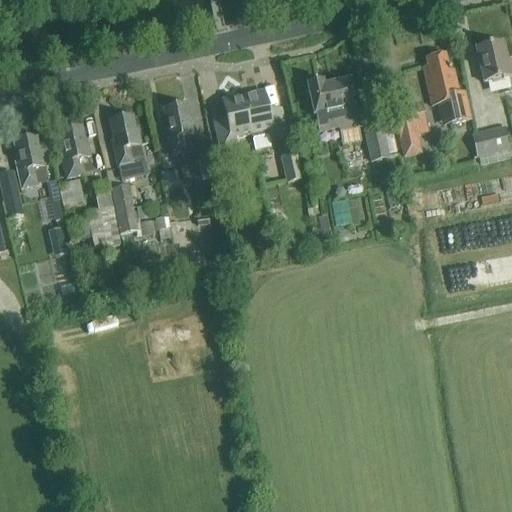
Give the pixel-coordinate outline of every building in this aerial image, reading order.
[(483,85),(511,78),(511,71),(510,62),(506,63),(501,44),(475,50),(483,85)] [(427,68),(422,69),(431,108),(438,107),(442,128),(470,122),(464,95),(458,96),(452,72),(450,72),(450,70),(447,70),(444,57),(425,61),(427,68)] [(339,134),(358,130),(353,109),(355,109),(349,83),(323,88),(322,85),(307,88),(313,118),(314,118),(318,135),(338,130),(339,134)] [(264,93),(243,98),(251,137),(267,133),(269,142),(286,138),(280,110),(268,112),(264,93)] [(221,102),(221,106),(210,108),(219,153),(237,149),(235,140),(251,137),(243,98),(221,102)] [(186,154),(197,152),(190,120),(187,121),(184,107),(164,111),(168,131),(165,131),(171,158),(186,154)] [(411,109),(392,114),(403,160),(421,156),(411,109)] [(143,164),(140,148),(136,132),(133,133),(130,118),(110,123),(115,142),(112,143),(117,169),(143,164)] [(381,124),(362,128),(371,165),(389,161),(381,124)] [(82,177),(92,175),(85,143),(82,144),(79,129),(59,134),(64,153),(60,154),(66,181),(82,177)] [(504,129),(471,137),(477,161),(510,153),(504,129)] [(37,187),(47,185),(41,153),(38,154),(34,139),(14,144),(19,163),(16,164),(21,191),(37,187)] [(280,160),(286,186),(303,182),(297,155),(280,160)] [(164,174),(169,188),(184,183),(179,169),(164,174)] [(78,183),(57,187),(69,240),(89,236),(93,251),(119,245),(106,182),(91,185),(96,209),(84,212),(78,183)] [(127,188),(110,191),(119,237),(136,234),(127,188)] [(23,218),(17,190),(1,194),(7,221),(23,218)] [(169,216),(142,223),(146,237),(173,230),(169,216)] [(197,228),(208,227),(207,218),(196,219),(197,228)] [(308,243),(296,244),(298,258),(310,256),(308,243)] [(276,261),(284,260),(280,245),(273,246),(276,261)] [(273,259),(271,247),(236,253),(239,269),(254,267),(253,263),(273,259)]
